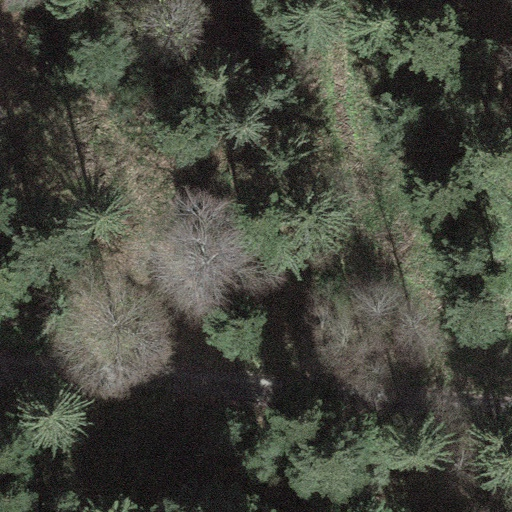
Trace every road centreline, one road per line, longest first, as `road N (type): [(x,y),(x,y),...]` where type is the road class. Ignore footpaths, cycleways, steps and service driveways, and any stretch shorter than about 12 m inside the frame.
road 1 (track): [(0,374),(511,404)]
road 2 (track): [(328,0),(329,73),(354,190),(463,400)]
